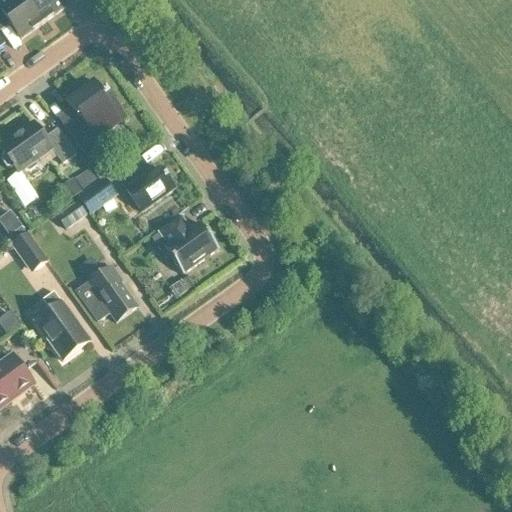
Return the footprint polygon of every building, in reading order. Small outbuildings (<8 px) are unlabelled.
[(23,42),(46,26),(27,0),(9,0),(7,2),(5,0),(0,0),(0,30),(2,34),(12,27),(23,42)] [(27,0),(46,26),(67,10),(59,0),(27,0)] [(105,98),(95,84),(67,104),(72,111),(59,120),(89,162),(109,147),(102,138),(125,121),(107,96),(105,98)] [(46,143),(35,127),(1,151),(6,157),(4,159),(3,163),(8,170),(12,171),(14,169),(19,176),(25,172),(26,173),(31,174),(37,169),(38,165),(37,163),(52,152),(64,168),(77,158),(59,133),(46,143)] [(176,193),(161,172),(148,182),(146,178),(126,193),(143,216),(176,193)] [(91,173),(76,184),(84,196),(100,185),(91,173)] [(91,217),(104,208),(102,206),(115,197),(105,183),(80,202),(91,217)] [(56,220),(66,235),(88,220),(77,205),(56,220)] [(6,220),(18,237),(31,228),(18,211),(6,220)] [(191,233),(182,220),(160,236),(169,249),(165,252),(184,278),(219,253),(201,227),(191,233)] [(31,277),(35,274),(49,265),(29,237),(11,250),(31,277)] [(113,270),(76,297),(99,328),(112,319),(117,326),(139,311),(121,287),(123,285),(113,270)] [(63,306),(55,295),(43,304),(51,315),(35,326),(63,365),(91,345),(63,306)] [(0,410),(33,387),(25,375),(13,362),(0,371),(0,410)]
